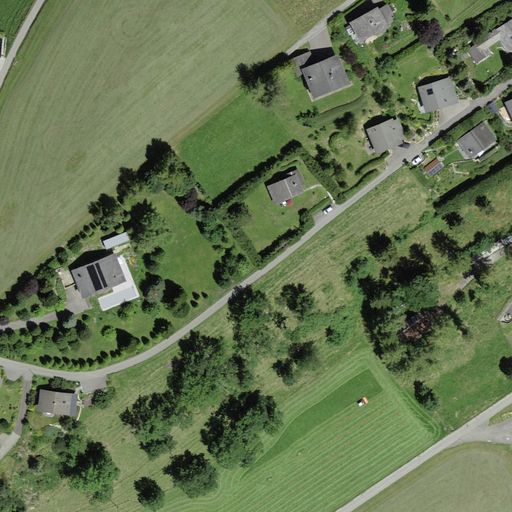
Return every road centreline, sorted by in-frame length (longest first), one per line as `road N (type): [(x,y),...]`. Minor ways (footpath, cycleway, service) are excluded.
road 1 (residential): [(0,360),(89,375),(159,348),(511,80)]
road 2 (residential): [(511,399),(342,511)]
